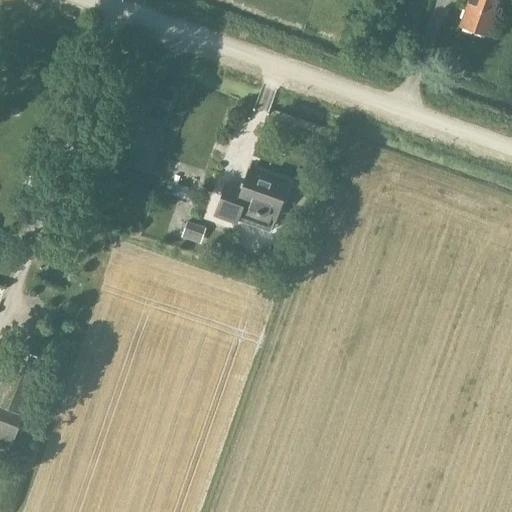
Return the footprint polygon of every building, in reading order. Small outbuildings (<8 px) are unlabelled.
[(467,0),(459,24),(488,34),(501,0),(467,0)] [(214,216),(237,224),(242,210),(274,221),(287,182),(249,169),(241,191),(225,185),(214,216)] [(164,190),(185,198),(189,188),(169,179),(164,190)] [(182,236),(200,243),(205,229),(187,222),(182,236)] [(6,459),(25,413),(48,358),(15,345),(0,382),(0,457),(5,460),(6,459)] [(6,459),(17,464),(36,418),(25,413),(6,459)]
